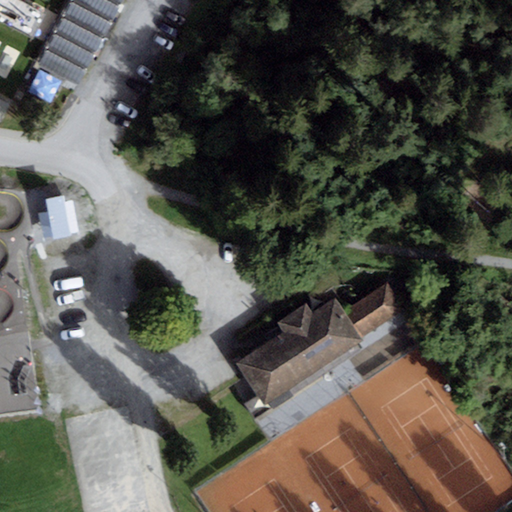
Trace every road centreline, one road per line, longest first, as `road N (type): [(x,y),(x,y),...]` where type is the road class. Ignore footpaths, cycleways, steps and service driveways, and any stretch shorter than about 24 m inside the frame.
road 1 (track): [(152,186),(352,247),(511,267)]
road 2 (residential): [(153,0),(79,159),(0,153)]
